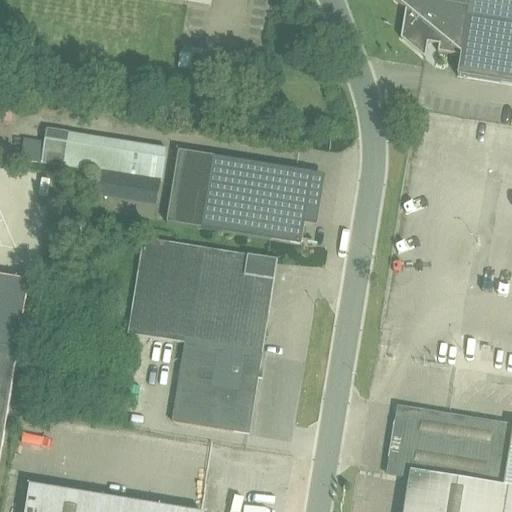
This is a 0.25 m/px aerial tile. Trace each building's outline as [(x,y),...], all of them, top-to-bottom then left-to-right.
[(405,10),(400,39),(425,60),(428,44),(439,46),(437,53),(460,57),(457,77),(511,86),(511,0),(395,0),(395,1),(405,10)] [(180,52),(177,68),(189,70),(192,54),(180,52)] [(20,160),(42,163),(45,143),(23,139),(20,160)] [(124,144),(119,176),(161,183),(166,150),(124,144)] [(312,174),(213,158),(178,152),(167,223),(301,245),(312,174)] [(0,462),(18,351),(29,281),(0,276),(0,462)] [(511,511),(511,425),(398,407),(387,475),(410,479),(404,511),(511,511)] [(25,511),(184,511),(30,487),(25,511)]
